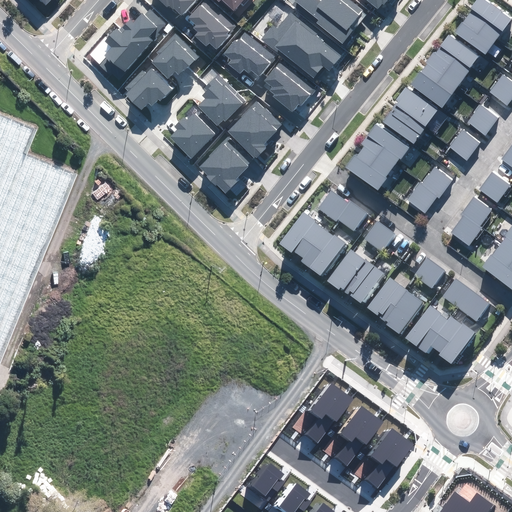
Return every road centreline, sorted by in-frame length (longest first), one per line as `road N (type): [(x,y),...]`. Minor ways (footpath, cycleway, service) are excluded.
road 1 (track): [(111,129),(0,381)]
road 2 (residential): [(41,62),(232,253)]
road 3 (residential): [(232,253),(407,392)]
road 4 (track): [(199,511),(332,332)]
road 5 (residential): [(305,159),(431,0)]
road 6 (track): [(140,511),(198,429),(242,414),(264,424)]
road 7 (residential): [(418,240),(511,116)]
road 8 (residential): [(305,159),(418,240)]
